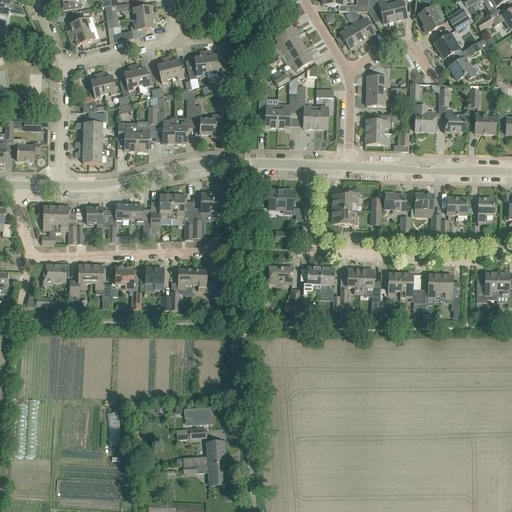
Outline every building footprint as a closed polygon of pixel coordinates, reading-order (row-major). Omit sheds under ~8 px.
[(0,0),(0,15),(8,16),(8,15),(24,18),(20,9),(13,8),(14,0),(0,0)] [(73,11),(81,9),(82,3),(81,0),(63,0),(63,2),(68,2),(67,5),(74,6),(73,11)] [(368,13),(368,0),(356,0),(357,6),(351,6),(351,13),(368,13)] [(379,3),(377,0),(368,0),(368,13),(380,11),(384,26),(395,23),(390,1),(384,2),(379,3)] [(392,0),(390,1),(395,23),(407,20),(401,0),(392,0)] [(464,0),(462,2),(466,9),(477,2),(478,2),(476,0),(464,0)] [(484,0),(486,2),(484,3),(489,12),(491,16),(498,13),(495,9),(496,9),(501,5),(510,0),(509,0),(484,0)] [(453,26),(470,15),(466,9),(462,2),(458,4),(462,11),(448,19),(453,26)] [(152,14),(152,8),(133,10),(134,16),(136,16),(137,21),(158,18),(158,13),(152,14)] [(428,35),(436,30),(443,26),(432,9),(419,17),(425,27),(423,28),(428,35)] [(489,18),(476,25),(480,32),(493,25),(495,28),(501,25),(504,23),(509,33),(511,31),(511,10),(502,17),(499,12),(498,13),(491,16),(490,17),(489,18)] [(457,33),(470,24),(469,22),(473,20),(470,15),(453,26),(457,33)] [(333,16),(326,17),(327,24),(335,22),(333,16)] [(136,33),(154,30),(154,24),(159,24),(158,18),(137,21),(138,26),(135,26),(136,33)] [(360,22),(358,19),(355,21),(356,23),(367,41),(376,36),(370,27),(365,19),(360,22)] [(69,38),(89,31),(87,26),(90,25),(88,20),(70,26),(72,31),(67,33),(69,38)] [(112,20),(112,21),(115,45),(134,40),(132,33),(121,35),(120,29),(119,29),(118,28),(117,20),(112,20)] [(359,46),(367,41),(356,23),(352,25),(353,26),(348,30),(359,46)] [(359,46),(348,30),(347,28),(344,30),(345,33),(340,36),(350,52),(359,46)] [(276,45),(278,49),(297,38),(291,29),(283,34),(275,39),(278,44),(276,45)] [(90,36),(89,31),(69,38),(70,43),(75,41),(77,47),(95,41),(93,35),(90,36)] [(27,45),(29,37),(5,33),(4,40),(27,45)] [(444,61),(452,55),(458,52),(453,44),(455,42),(451,35),(434,45),(444,61)] [(297,38),(274,51),(272,52),(274,56),(276,55),(282,51),(285,56),(286,56),(302,46),(297,38)] [(492,52),(484,40),(479,43),(467,51),(471,58),(482,51),(486,56),(492,52)] [(289,66),(308,54),(302,46),(286,56),(289,61),(287,62),(289,66)] [(210,57),(210,52),(204,53),(207,74),(212,74),(213,76),(219,75),(216,57),(210,57)] [(190,81),(202,79),(202,75),(207,74),(204,53),(199,53),(200,59),(194,59),(196,72),(188,73),(190,81)] [(313,63),(308,54),(289,66),(291,69),(293,68),(297,73),(313,63)] [(173,63),(172,58),(167,59),(172,80),(177,78),(177,81),(183,80),(179,62),(173,63)] [(161,85),(167,84),(167,81),(172,80),(167,59),(162,60),(163,66),(157,67),(161,85)] [(468,82),(476,77),(465,59),(449,69),(457,83),(466,77),(468,82)] [(138,66),(133,67),(138,89),(139,89),(140,95),(147,93),(146,90),(151,89),(150,88),(154,87),(153,84),(151,75),(147,76),(146,70),(140,71),(138,66)] [(317,80),(318,66),(313,69),(307,72),(307,80),(317,80)] [(125,81),(119,82),(122,95),(128,94),(134,92),(134,90),(138,89),(133,67),(129,68),(130,74),(124,75),(125,81)] [(106,79),(105,74),(100,75),(105,96),(110,94),(111,97),(116,96),(112,78),(106,79)] [(95,101),(100,100),(100,97),(105,96),(100,75),(95,76),(96,81),(90,83),(95,101)] [(275,82),(279,89),(290,82),(286,75),(275,82)] [(389,89),(389,84),(387,84),(387,78),(368,78),(367,88),(386,89),(389,89)] [(216,86),(202,89),(203,94),(217,90),(218,94),(224,93),(222,84),(216,86)] [(419,102),(419,96),(419,86),(411,86),(411,102),(419,102)] [(316,131),(316,114),(316,108),(304,108),(305,97),(305,88),(297,88),(297,97),(297,114),(304,114),(303,131),(316,131)] [(389,99),(389,95),(386,95),(386,89),(367,88),(367,98),(389,99)] [(333,100),(334,92),(317,91),(317,99),(333,100)] [(448,108),(448,92),(440,91),(440,108),(448,108)] [(478,110),(479,92),(471,92),(470,110),(478,110)] [(194,118),(195,93),(186,93),(186,101),(187,101),(187,118),(194,118)] [(278,130),(278,113),(272,113),(273,107),(267,107),(267,96),(259,96),(259,114),(266,114),(265,130),(278,130)] [(297,114),(297,97),(290,96),(290,107),(283,107),(283,113),(278,113),(278,130),(289,130),(290,114),(297,114)] [(389,103),(389,99),(367,98),(367,108),(386,109),(386,103),(389,103)] [(156,130),(157,99),(151,100),(150,109),(148,109),(148,123),(146,123),(146,126),(137,126),(137,142),(137,153),(148,154),(149,130),(156,130)] [(158,100),(158,99),(157,99),(156,130),(163,130),(163,145),(175,146),(175,129),(171,128),(171,123),(164,122),(164,110),(164,100),(158,100)] [(97,109),(95,103),(83,106),(83,114),(89,114),(93,114),(104,112),(103,108),(97,109)] [(327,131),(328,109),(321,108),(321,114),(316,114),(316,131),(327,131)] [(426,114),(426,108),(416,108),(416,114),(415,134),(435,134),(436,114),(426,114)] [(470,124),(470,109),(464,109),(464,118),(455,118),(455,114),(446,114),(445,135),(457,135),(457,133),(465,134),(465,123),(470,124)] [(106,123),(106,111),(104,112),(93,114),(89,114),(89,122),(101,123),(106,123)] [(511,119),(507,120),(507,118),(504,114),(500,114),(499,126),(506,126),(506,136),(511,136),(511,119)] [(495,136),(495,126),(495,120),(488,120),(488,116),(476,116),(475,135),(495,136)] [(222,139),(223,118),(216,117),(216,121),(200,120),(200,137),(215,137),(215,139),(222,139)] [(34,147),(26,147),(26,143),(24,141),(13,140),(14,123),(6,122),(5,131),(5,141),(13,141),(13,151),(17,151),(17,163),(34,163),(35,154),(40,154),(40,146),(34,146),(34,147)] [(41,132),(41,123),(25,123),(25,132),(41,132)] [(187,146),(187,123),(181,123),(181,129),(175,129),(175,146),(187,146)] [(389,130),(389,123),(367,123),(366,134),(383,135),(383,130),(389,130)] [(137,153),(137,142),(137,126),(126,125),(118,124),(118,146),(125,146),(125,153),(137,153)] [(105,147),(105,139),(110,139),(111,131),(105,131),(105,126),(76,125),(76,130),(84,130),(84,146),(80,146),(80,144),(76,144),(76,149),(79,149),(79,154),(76,154),(75,159),(79,160),(79,157),(83,158),(83,165),(101,166),(101,158),(105,158),(105,152),(108,152),(108,147),(105,147)] [(389,147),(389,141),(383,140),(383,135),(366,134),(366,146),(389,147)] [(408,148),(408,135),(398,135),(398,147),(408,148)] [(269,212),(293,212),(293,192),(269,191),(269,212)] [(357,205),(357,195),(343,195),(342,198),(333,197),(333,211),(351,212),(351,205),(357,205)] [(405,216),(405,207),(405,197),(394,197),(394,195),(385,195),(385,211),(398,212),(398,216),(405,216)] [(221,214),(221,206),(221,196),(201,196),(201,216),(210,217),(210,214),(221,214)] [(415,211),(415,219),(424,219),(424,212),(432,212),(433,212),(433,206),(433,196),(415,196),(415,206),(415,211)] [(151,221),(151,230),(160,231),(160,226),(171,227),(172,221),(172,215),(172,198),(158,197),(158,204),(160,204),(160,214),(151,214),(151,221)] [(172,215),(172,221),(183,221),(183,226),(185,226),(185,242),(192,242),(192,240),(192,226),(190,226),(190,214),(184,214),(184,205),(186,205),(186,204),(186,198),(172,198),(172,215)] [(492,201),(491,199),(488,199),(487,201),(478,200),(478,222),(486,223),(486,217),(494,217),(494,201),(492,201)] [(467,223),(467,217),(467,200),(447,200),(447,217),(458,217),(458,223),(467,223)] [(380,213),(381,201),(372,201),(371,213),(380,213)] [(108,229),(108,245),(116,245),(116,229),(117,226),(123,226),(123,221),(130,221),(130,207),(116,206),(116,219),(109,218),(108,229)] [(130,207),(130,221),(137,221),(137,226),(144,226),(143,244),(150,244),(151,230),(151,221),(144,221),(144,207),(130,207)] [(42,209),(42,216),(44,216),(44,232),(50,232),(49,239),(55,239),(56,234),(56,209),(42,209)] [(56,209),(56,234),(61,235),(61,232),(69,232),(69,246),(76,246),(76,240),(77,228),(77,223),(77,217),(70,217),(70,210),(56,209)] [(104,230),(104,219),(103,209),(87,210),(87,225),(98,225),(98,230),(104,230)] [(0,211),(0,231),(3,232),(3,238),(10,238),(11,226),(4,225),(4,211),(0,211)] [(356,226),(357,219),(351,219),(351,212),(333,211),(332,225),(356,226)] [(380,227),(380,213),(371,213),(371,227),(380,227)] [(432,220),(432,234),(439,234),(440,217),(433,217),(432,217),(432,220)] [(410,235),(411,219),(401,219),(400,234),(410,235)] [(192,240),(192,242),(193,242),(193,240),(201,240),(202,222),(194,222),(193,226),(192,226),(192,240)] [(478,244),(478,228),(472,228),(471,243),(470,243),(470,250),(478,249),(478,244)] [(276,234),(276,243),(292,243),(292,234),(276,234)] [(66,284),(66,278),(66,268),(46,267),(46,273),(44,273),(43,287),(52,287),(53,284),(66,284)] [(91,285),(91,268),(77,268),(77,275),(79,275),(79,283),(71,283),(71,293),(70,299),(80,300),(81,290),(86,291),(86,285),(91,285)] [(111,290),(111,286),(102,286),(103,276),(105,276),(105,269),(91,268),(91,285),(96,285),(96,291),(96,296),(102,296),(102,301),(103,301),(107,301),(111,301),(111,298),(111,290)] [(293,286),(293,279),(293,269),(269,268),(269,285),(293,286)] [(112,282),(112,286),(116,286),(126,286),(126,291),(126,292),(130,292),(130,297),(133,297),(132,311),(140,311),(141,296),(138,296),(138,279),(134,279),(134,270),(125,269),(116,269),(116,279),(116,282),(112,282)] [(321,287),(322,270),(307,269),(307,286),(301,286),(300,297),(300,301),(300,311),(300,313),(300,323),(306,323),(306,311),(307,297),(307,295),(312,295),(312,298),(316,297),(320,295),(321,287)] [(163,291),(164,281),(164,271),(146,270),(145,293),(155,293),(155,291),(163,291)] [(334,296),(335,270),(322,270),(321,287),(321,295),(327,295),(327,296),(334,296)] [(193,287),(193,272),(179,271),(178,293),(186,294),(186,291),(192,291),(193,287)] [(348,281),(347,289),(356,289),(355,295),(361,295),(361,271),(348,271),(348,281)] [(361,271),(361,295),(366,296),(366,298),(373,298),(373,300),(373,312),(380,312),(380,308),(380,293),(373,293),(373,290),(374,282),(374,272),(361,271)] [(213,283),(206,283),(207,272),(193,272),(193,287),(199,288),(199,294),(212,294),(212,300),(221,300),(221,293),(221,283),(213,282),(213,283)] [(0,283),(8,283),(8,274),(0,274),(0,304),(4,305),(4,285),(0,285),(0,283)] [(497,298),(498,281),(498,276),(485,275),(485,289),(483,289),(477,289),(477,310),(482,310),(482,306),(483,306),(483,305),(487,305),(487,302),(497,302),(497,298)] [(380,293),(380,308),(388,309),(389,299),(395,299),(395,293),(400,293),(401,276),(389,276),(388,291),(380,290),(380,293)] [(400,293),(400,299),(406,299),(411,299),(411,303),(414,303),(414,312),(420,312),(420,305),(421,293),(412,293),(413,277),(401,276),(400,293)] [(511,309),(511,293),(509,294),(509,276),(498,276),(498,281),(497,298),(509,299),(508,310),(511,309)] [(441,277),(429,277),(428,292),(423,292),(423,300),(440,300),(441,277)] [(460,311),(460,304),(460,294),(452,294),(453,278),(441,277),(440,300),(440,303),(445,303),(445,305),(452,305),(452,311),(460,311)] [(300,311),(300,301),(300,297),(300,292),(292,292),(292,307),(285,307),(285,313),(291,313),(291,320),(291,323),(300,323),(300,313),(300,311)] [(162,312),(171,313),(172,299),(163,298),(162,312)] [(52,308),(52,301),(37,300),(37,308),(52,308)] [(210,409),(185,411),(185,419),(193,419),(194,427),(212,425),(210,409)] [(119,414),(108,414),(109,446),(120,446),(119,414)] [(177,441),(206,440),(206,431),(177,432),(177,441)] [(178,469),(184,468),(226,465),(224,444),(207,445),(208,459),(177,461),(178,469)] [(134,463),(143,462),(142,451),(133,452),(134,463)] [(227,486),(226,465),(184,468),(184,476),(209,475),(210,487),(227,486)]
